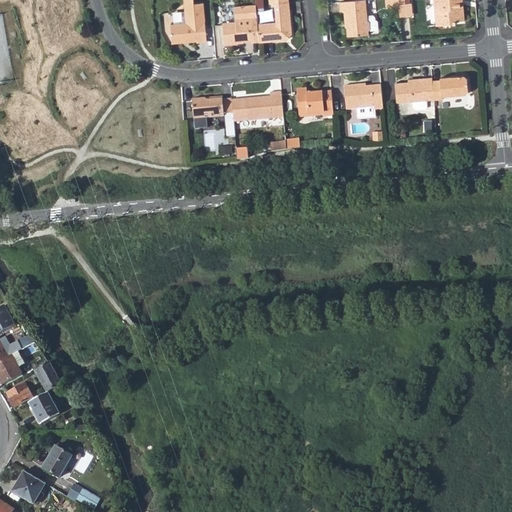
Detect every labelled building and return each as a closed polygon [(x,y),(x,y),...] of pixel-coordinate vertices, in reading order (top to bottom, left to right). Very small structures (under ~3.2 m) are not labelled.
[(368,11),(367,0),(341,0),(342,10),(344,9),(345,20),(346,20),(348,34),(370,32),(370,30),(368,11)] [(398,0),(400,16),(412,15),(411,3),(409,3),(408,0),(398,0)] [(463,21),(461,0),(433,0),(435,26),(456,24),(455,21),(463,21)] [(289,1),(275,3),(276,22),(258,24),(260,42),(288,39),(291,34),(289,1)] [(207,41),(203,2),(184,4),(186,23),(171,24),(172,43),(181,42),(184,39),(188,39),(189,41),(197,41),(197,42),(207,41)] [(235,7),(236,20),(236,22),(223,23),(225,45),(241,44),(241,43),(251,42),(251,43),(260,43),(260,42),(258,24),(257,18),(256,8),(252,8),(252,6),(235,7)] [(374,10),(368,11),(370,30),(377,29),(379,27),(379,17),(376,15),(376,13),(374,10)] [(396,90),(397,103),(413,101),(414,108),(417,109),(426,109),(428,106),(427,100),(434,99),(433,82),(432,76),(413,78),(413,81),(394,83),(396,90)] [(445,99),(467,97),(471,94),(470,79),(466,76),(441,78),(440,81),(433,82),(434,99),(435,103),(445,102),(445,99)] [(376,108),(384,107),(381,85),(362,87),(362,84),(345,86),(347,108),(375,105),(376,108)] [(326,117),(334,116),(332,92),(323,93),(323,91),(309,92),(309,91),(299,91),(301,115),(326,113),(326,117)] [(233,122),(284,118),(281,93),(269,93),(270,96),(231,100),(232,113),(233,122)] [(221,98),(194,100),(195,119),(223,117),(223,114),(232,113),(231,100),(231,99),(221,100),(221,98)] [(383,133),(374,134),(374,142),(384,141),(383,133)] [(295,139),(286,140),(287,148),(295,148),(295,139)] [(271,151),(287,148),(286,140),(270,141),(271,151)] [(0,307),(0,331),(13,324),(3,306),(0,307)] [(0,360),(11,355),(17,351),(24,347),(34,341),(29,334),(17,341),(19,345),(7,352),(0,339),(0,360)] [(24,347),(27,352),(37,346),(34,341),(24,347)] [(11,355),(19,368),(25,365),(17,351),(11,355)] [(19,368),(11,355),(0,360),(0,380),(2,384),(21,373),(19,368)] [(34,370),(46,393),(60,386),(47,363),(34,370)] [(32,398),(33,400),(41,396),(37,390),(30,394),(24,384),(7,393),(14,407),(32,398)] [(33,400),(27,403),(40,425),(58,415),(46,393),(41,396),(33,400)] [(58,478),(71,457),(54,446),(49,455),(51,456),(43,468),(58,478)] [(32,504),(44,484),(23,471),(11,491),(32,504)] [(93,509),(99,500),(82,488),(75,498),(93,509)] [(17,511),(0,500),(0,511),(17,511)]
